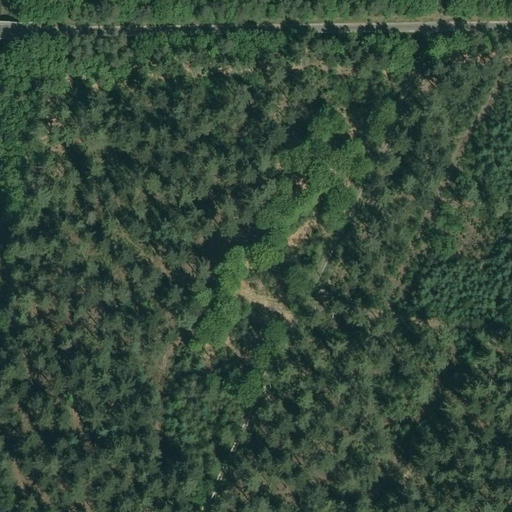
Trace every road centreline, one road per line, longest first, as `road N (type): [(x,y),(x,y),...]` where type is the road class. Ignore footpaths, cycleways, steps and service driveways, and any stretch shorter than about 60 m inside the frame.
road 1 (track): [(418,27),(190,511)]
road 2 (unclassified): [(0,32),(511,26)]
road 3 (track): [(290,302),(511,334)]
